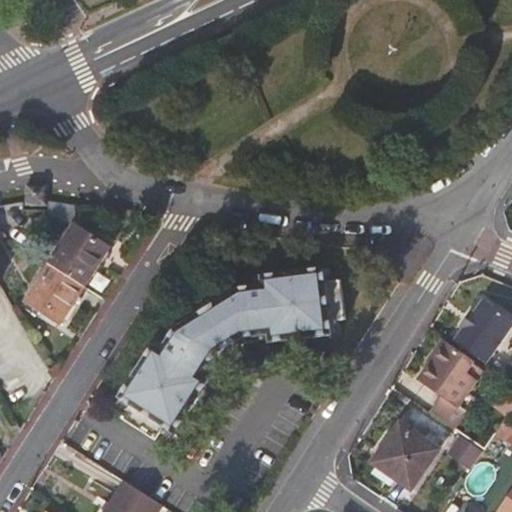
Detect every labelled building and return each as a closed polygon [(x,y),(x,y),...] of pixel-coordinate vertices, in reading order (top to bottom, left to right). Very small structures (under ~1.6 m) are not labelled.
[(27,205),(47,205),(47,202),(48,185),(27,183),(27,205)] [(109,249),(76,227),(51,264),(84,287),(109,249)] [(24,303),(60,325),(84,287),(51,264),(24,303)] [(262,285),(239,288),(177,327),(163,349),(155,345),(119,397),(133,406),(124,418),(145,431),(157,440),(166,426),(177,432),(213,379),(210,378),(205,374),(220,352),(244,338),(270,333),(273,340),(274,342),(323,335),(331,334),(330,321),(348,318),(342,279),(327,281),(326,274),(325,267),(263,276),(262,285)] [(490,362),(511,331),(511,311),(485,292),(453,337),(490,362)] [(224,357),(248,343),(273,340),(270,333),(244,338),(220,352),(205,374),(210,378),(224,357)] [(444,393),(430,413),(454,431),(468,410),(460,404),(476,381),(465,374),(472,364),(444,345),(423,379),(444,393)] [(483,371),(472,364),(465,374),(476,381),(483,371)] [(511,382),(499,399),(511,408),(511,382)] [(511,415),(511,408),(499,399),(493,407),(510,419),(511,415)] [(511,427),(506,424),(497,437),(511,444),(511,427)] [(414,491),(442,453),(430,444),(405,426),(377,465),(414,491)] [(430,444),(442,453),(448,445),(436,436),(430,444)] [(159,511),(165,503),(128,479),(105,511),(159,511)] [(487,511),(511,511),(511,506),(498,496),(487,511)]
